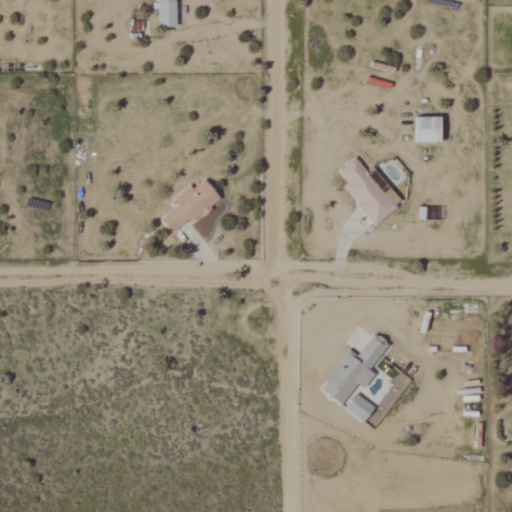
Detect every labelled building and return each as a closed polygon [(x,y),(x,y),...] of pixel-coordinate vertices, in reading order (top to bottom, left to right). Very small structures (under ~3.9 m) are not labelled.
[(157,0),(158,29),(177,28),(176,0),(157,0)] [(442,144),(443,118),(417,118),(416,143),(442,144)] [(339,171),(350,185),(345,189),(375,225),(402,203),(391,189),(384,194),(355,159),(339,171)] [(161,220),(172,234),(189,221),(200,236),(226,216),(216,203),(221,199),(205,180),(193,189),(191,186),(174,199),(179,206),(161,220)] [(348,350),(320,390),(342,406),(358,384),(365,390),(376,374),(371,371),(390,345),(374,334),(358,357),(348,350)] [(345,411),(365,423),(375,406),(355,395),(345,411)]
